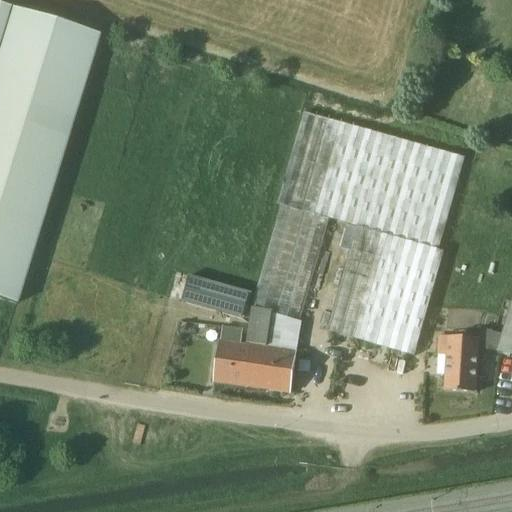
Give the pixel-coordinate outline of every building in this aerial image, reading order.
[(0,298),(21,305),(103,39),(0,7),(0,298)] [(258,297),(254,310),(298,323),(328,220),(357,228),(328,334),(415,358),(443,253),(438,252),(465,159),(304,115),(279,206),(283,207),(258,297)] [(479,347),(498,352),(511,307),(511,271),(497,318),(484,314),(479,329),(479,332),(465,331),(465,334),(440,333),(438,357),(447,357),(445,393),(476,395),(479,347)] [(189,278),(182,303),(242,320),(249,295),(189,278)] [(511,307),(498,352),(498,353),(511,356),(511,307)] [(220,344),(215,384),(292,395),(297,353),(300,338),(302,324),(298,323),(254,310),(251,310),(246,347),(240,346),(242,331),(223,328),(220,344)] [(423,402),(424,363),(412,362),(412,402),(423,402)]
